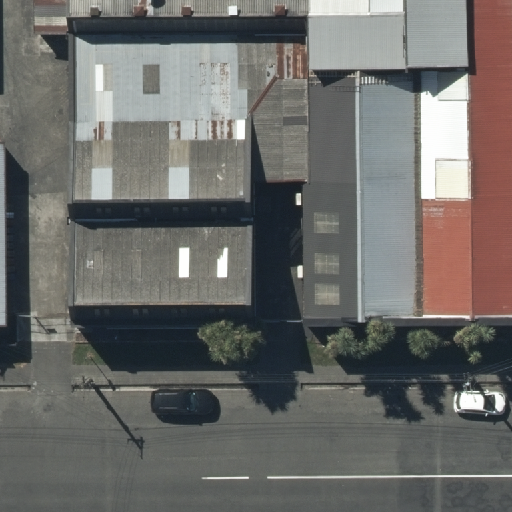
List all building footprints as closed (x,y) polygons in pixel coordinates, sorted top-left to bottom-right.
[(311,0),(71,0),(72,32),(311,30),(311,0)] [(312,83),(470,83),(468,0),(311,0),(311,30),(312,83)] [(511,325),(511,0),(468,0),(470,83),(472,210),(424,211),(427,326),(511,325)] [(311,30),(72,32),(72,218),(255,217),(254,190),(252,125),(279,87),(312,87),(312,83),(311,30)] [(305,326),(427,326),(424,211),(472,210),(470,83),(312,83),(312,87),(313,190),(304,190),(305,326)] [(279,87),(252,125),(254,190),(304,190),(313,190),(312,87),(279,87)] [(255,217),(72,218),(72,320),(255,319),(255,217)]
